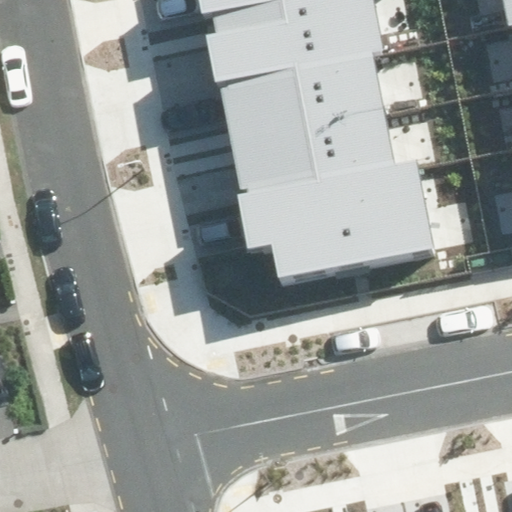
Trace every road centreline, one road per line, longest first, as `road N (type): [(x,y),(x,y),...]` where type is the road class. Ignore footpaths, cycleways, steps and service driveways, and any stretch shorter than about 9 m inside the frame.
road 1 (residential): [(30,0),(88,267),(140,446)]
road 2 (residential): [(511,372),(140,446)]
road 3 (residential): [(140,446),(0,478)]
